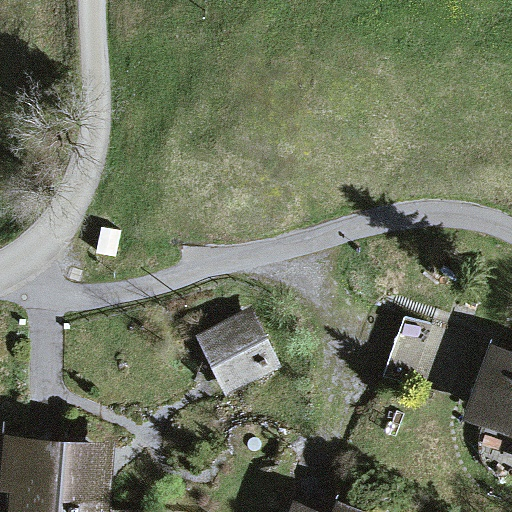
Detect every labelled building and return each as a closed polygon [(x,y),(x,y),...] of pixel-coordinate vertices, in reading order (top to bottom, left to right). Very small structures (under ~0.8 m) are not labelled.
[(103,227),(98,252),(116,256),(121,230),(103,227)] [(214,336),(236,379),(270,362),(249,318),(214,336)] [(498,349),(413,318),(393,375),(477,405),(498,349)] [(511,353),(498,349),(477,405),(475,410),(511,423),(511,353)] [(98,510),(102,452),(14,445),(11,478),(24,479),(21,511),(75,511),(76,509),(98,510)]
